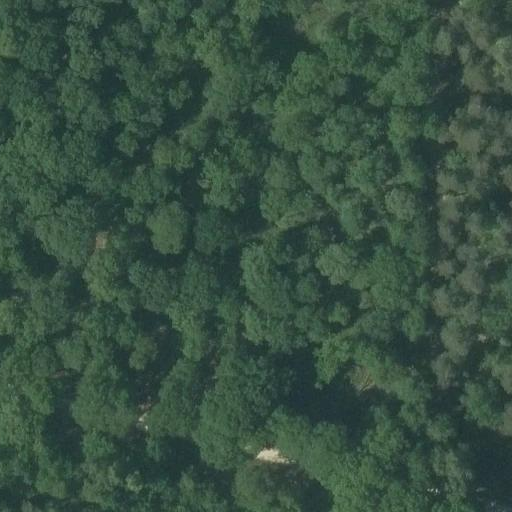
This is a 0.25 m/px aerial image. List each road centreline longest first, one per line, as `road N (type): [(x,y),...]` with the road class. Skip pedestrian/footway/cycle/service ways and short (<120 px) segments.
road 1 (track): [(511,511),(0,385)]
road 2 (track): [(426,492),(408,0)]
